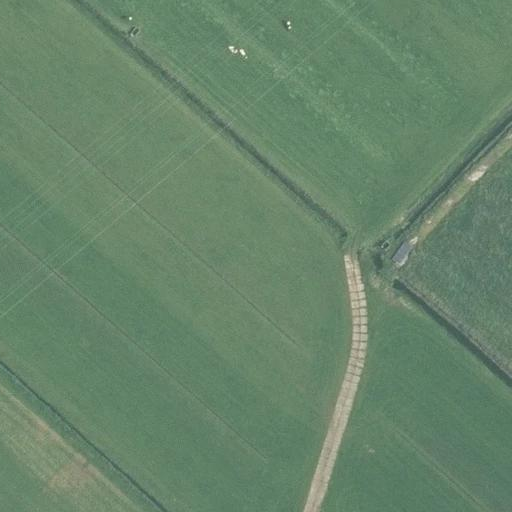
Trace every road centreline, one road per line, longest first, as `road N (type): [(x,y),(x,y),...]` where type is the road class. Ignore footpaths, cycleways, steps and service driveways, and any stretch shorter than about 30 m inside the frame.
road 1 (track): [(308,511),(358,337),(349,254),(366,216)]
road 2 (track): [(349,262),(397,256),(511,141)]
